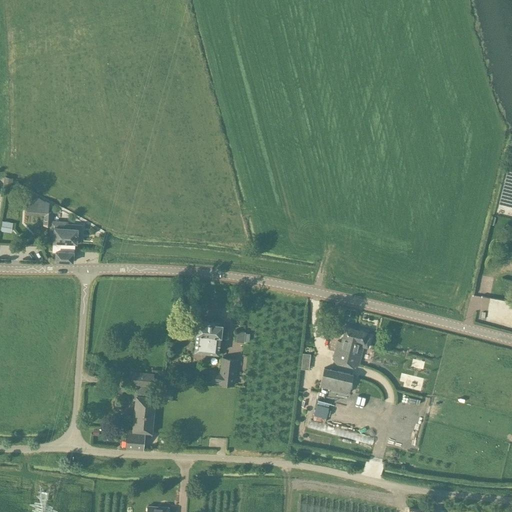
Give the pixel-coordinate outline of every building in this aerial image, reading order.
[(28,197),(27,201),(27,212),(44,213),(44,211),(48,211),(48,206),(48,204),(46,202),(45,203),(39,202),(41,199),(32,194),(30,197),(28,197)] [(48,211),(44,211),(44,213),(43,225),(53,225),(53,211),(48,211)] [(2,221),(0,230),(11,232),(13,222),(2,221)] [(72,262),(73,243),(76,243),(77,229),(54,228),(53,251),(56,251),(55,261),(72,262)] [(192,322),(191,329),(196,330),(195,332),(196,332),(194,350),(218,353),(220,335),(221,335),(222,323),(197,320),(197,322),(192,322)] [(366,332),(345,326),(341,342),(337,341),(333,359),(358,365),(363,346),(367,348),(369,343),(370,337),(365,336),(366,332)] [(251,331),(235,330),(234,340),(250,341),(251,331)] [(312,369),(313,352),(304,352),(303,368),(312,369)] [(220,372),(218,383),(232,385),(233,385),(236,367),(221,365),(220,371),(220,372)] [(323,368),(319,386),(349,393),(353,375),(323,368)] [(138,384),(152,386),(153,386),(154,373),(132,370),(130,384),(138,384)] [(164,382),(162,400),(172,401),(174,383),(164,382)] [(316,415),(329,416),(332,395),(318,394),(316,415)] [(151,437),(155,398),(136,396),(133,430),(128,430),(127,430),(125,448),(143,450),(144,437),(151,437)]
